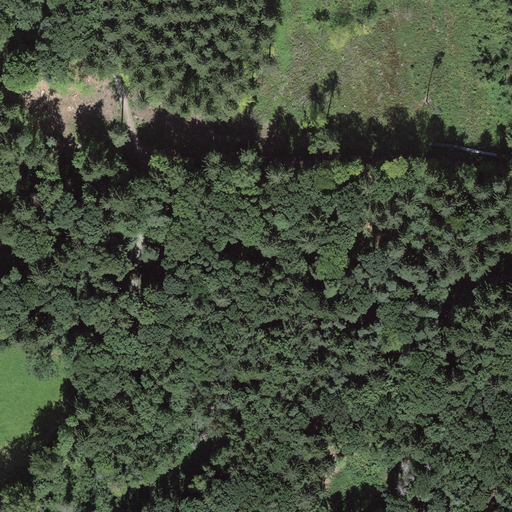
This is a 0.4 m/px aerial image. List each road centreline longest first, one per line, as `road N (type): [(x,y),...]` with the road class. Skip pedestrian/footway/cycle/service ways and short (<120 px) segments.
road 1 (track): [(511,167),(142,148)]
road 2 (track): [(142,148),(132,309),(153,511)]
road 3 (track): [(93,0),(142,148)]
